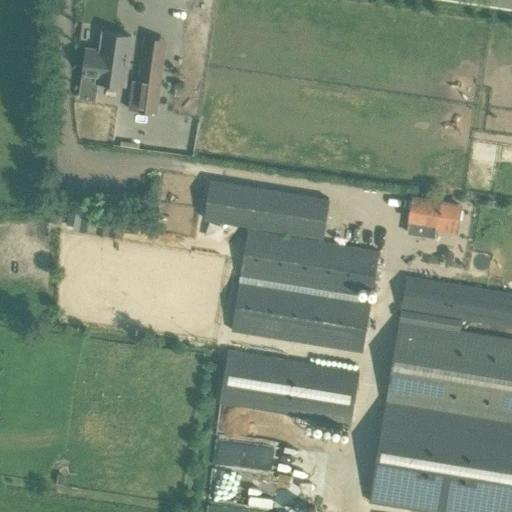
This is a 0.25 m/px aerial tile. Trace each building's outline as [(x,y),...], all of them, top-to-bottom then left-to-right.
[(101,30),(94,81),(125,85),(132,35),(101,30)] [(140,62),(134,110),(156,113),(163,65),(140,62)] [(110,128),(124,129),(125,102),(97,101),(97,119),(110,120),(110,128)] [(332,239),(338,202),(219,183),(213,220),(332,239)] [(412,196),(408,219),(436,224),(435,228),(456,232),(460,204),(412,196)] [(67,228),(93,232),(95,218),(76,215),(69,214),(68,219),(67,228)] [(100,218),(97,235),(122,239),(125,222),(100,218)] [(248,229),(240,275),(371,296),(378,250),(248,229)] [(511,289),(408,272),(402,309),(511,327),(511,289)] [(239,281),(232,330),(362,351),(370,302),(239,281)] [(511,340),(403,322),(390,401),(511,421),(511,340)] [(352,424),(361,371),(230,350),(221,403),(352,424)] [(511,511),(511,424),(389,403),(372,503),(426,511),(511,511)] [(292,447),(292,461),(335,462),(336,456),(326,455),(326,448),(292,447)]
